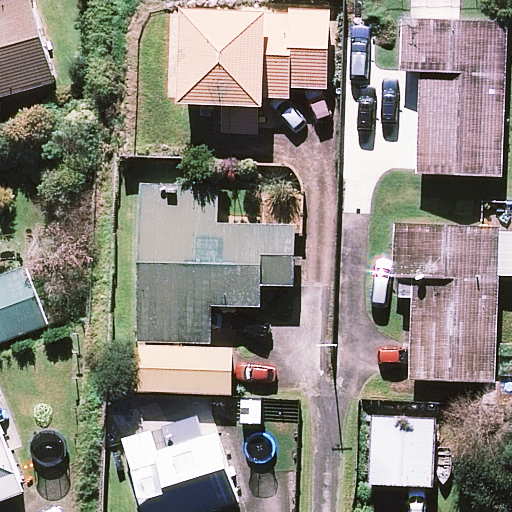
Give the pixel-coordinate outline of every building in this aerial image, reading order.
[(0,100),(53,85),(29,0),(22,0),(0,6),(0,100)] [(326,91),(328,15),(171,12),(169,107),(223,108),(222,137),(260,138),(261,89),(326,91)] [(500,179),(506,29),(403,24),(401,73),(422,74),(418,175),(500,179)] [(140,342),(208,345),(209,307),(259,308),(259,289),(292,289),(293,231),(216,230),(216,188),(142,187),(140,342)] [(501,229),(395,224),(392,279),(413,280),(408,380),(493,384),(501,229)] [(0,343),(32,334),(14,274),(0,278),(0,343)] [(208,352),(140,349),(140,358),(139,393),(230,396),(231,353),(208,352)] [(434,421),(371,418),(368,486),(430,489),(434,421)] [(0,511),(48,511),(41,490),(22,497),(0,434),(0,511)] [(156,452),(151,434),(124,442),(144,511),(213,511),(237,505),(216,435),(156,452)]
